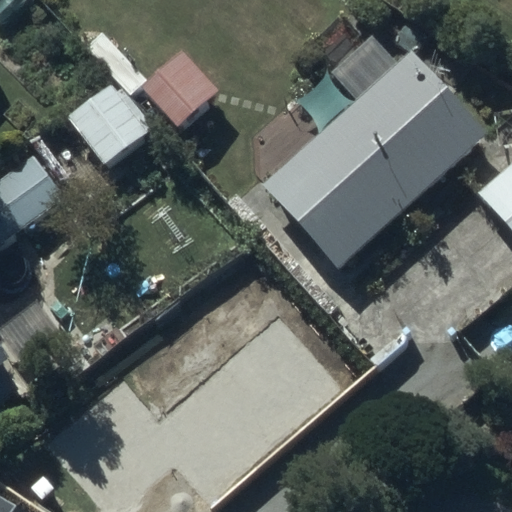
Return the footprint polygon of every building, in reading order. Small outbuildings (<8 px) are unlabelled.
[(266,199),(341,285),(489,156),(411,66),(396,79),(373,52),(298,118),(325,148),(266,199)] [(187,69),(148,102),(181,141),(220,108),(187,69)] [(123,96),(77,135),(112,177),(158,138),(123,96)] [(0,264),(75,209),(45,169),(0,202),(0,264)] [(511,183),(484,208),(511,238),(511,183)] [(0,401),(16,390),(0,368),(0,401)] [(221,511),(254,483),(210,433),(127,508),(131,511),(221,511)]
